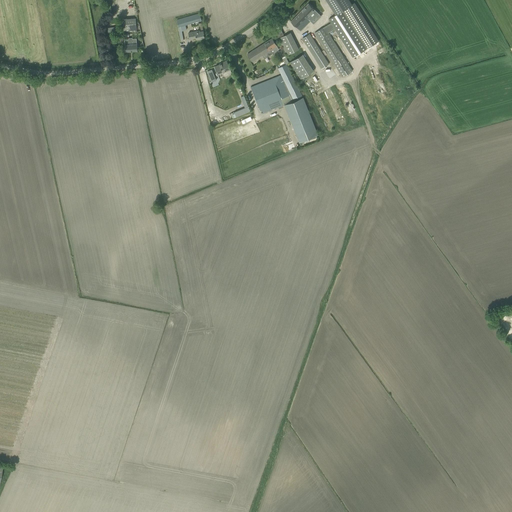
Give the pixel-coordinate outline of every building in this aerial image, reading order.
[(378,41),(354,3),(352,4),(349,0),(326,0),(335,14),(329,19),(335,28),(353,57),(378,41)] [(308,3),(291,21),(300,31),(318,13),(314,9),(308,3)] [(176,21),(178,27),(181,26),(201,20),(199,15),(176,21)] [(122,19),(123,32),(136,31),(135,18),(122,19)] [(314,33),(342,77),(353,70),(325,26),(314,33)] [(189,39),(196,37),(196,39),(204,38),(203,30),(200,31),(199,30),(188,32),(189,39)] [(286,34),(278,38),(282,46),(286,55),(298,49),(290,32),(286,34)] [(302,38),(321,69),(329,64),(310,33),(302,38)] [(125,44),(124,44),(125,51),(137,50),(137,43),(136,43),(136,38),(132,38),(132,37),(129,38),(129,39),(124,39),(125,44)] [(248,54),(250,58),(252,61),(262,55),(264,59),(279,49),(272,38),(248,54)] [(290,61),(300,79),(314,70),(303,53),(290,61)] [(215,66),(217,71),(218,74),(222,73),(223,75),(231,72),(226,61),(222,63),(222,64),(220,65),(219,64),(215,66)] [(261,113),(284,104),(302,97),(287,64),(285,64),(278,68),(281,75),(251,86),(261,113)] [(216,79),(213,68),(208,70),(212,81),(216,79)] [(284,104),(299,141),(318,134),(303,97),(302,97),(284,104)] [(238,110),(234,112),(236,117),(240,115),(246,113),(250,111),(248,106),(245,108),(244,108),(238,110)]
